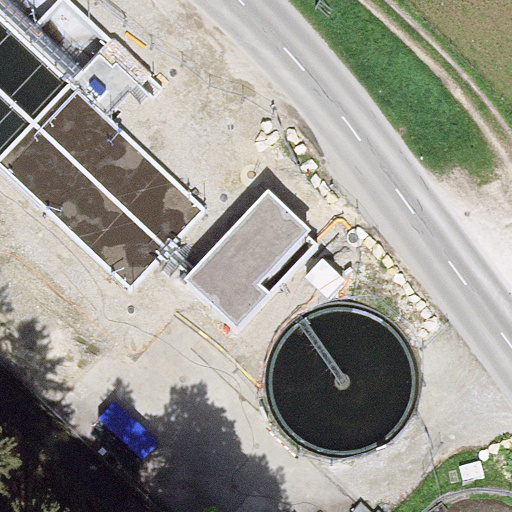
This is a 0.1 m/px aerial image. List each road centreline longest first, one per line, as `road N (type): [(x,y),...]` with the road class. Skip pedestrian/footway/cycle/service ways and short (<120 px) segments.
road 1 (tertiary): [(511,345),(349,123),(239,0)]
road 2 (track): [(368,0),(502,126),(502,332)]
